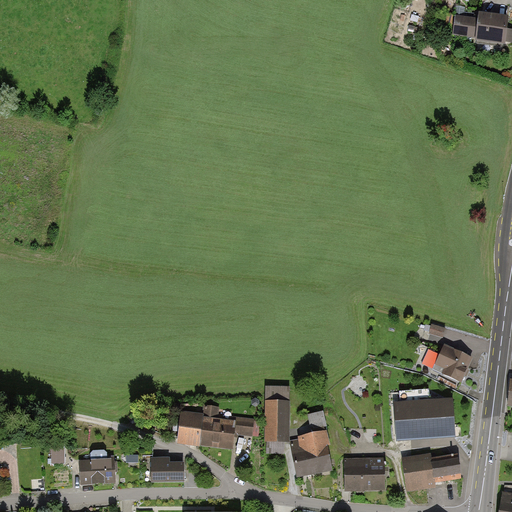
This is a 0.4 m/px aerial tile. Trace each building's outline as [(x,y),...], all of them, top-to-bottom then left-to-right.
[(507,46),(511,19),(483,14),(481,21),(458,17),(454,37),(507,46)] [(455,16),(444,15),(442,31),(453,33),(455,16)] [(446,330),(432,326),(429,334),(443,338),(446,330)] [(475,359),(446,346),(436,366),(443,370),(441,375),(462,386),(468,374),(475,359)] [(291,390),(267,389),(265,442),(273,442),(273,450),(285,451),(285,441),(289,441),(291,390)] [(433,389),(390,392),(393,442),(458,438),(456,400),(443,394),(434,395),(433,389)] [(203,414),(183,411),(179,444),(191,445),(234,450),(236,435),(253,437),(254,422),(219,418),(220,407),(204,406),(203,414)] [(326,412),(310,415),(314,435),(299,438),(301,445),(293,446),(299,478),(336,471),(326,412)] [(65,448),(52,448),(52,464),(65,464),(65,448)] [(138,455),(127,455),(127,463),(138,463),(138,455)] [(433,455),(404,459),(410,493),(439,488),(437,482),(464,477),(460,455),(434,459),(433,455)] [(170,457),(151,457),(151,481),(183,480),(183,461),(170,461),(170,457)] [(117,459),(81,461),(83,485),(119,482),(117,459)] [(389,459),(346,460),(347,491),(390,491),(389,459)] [(511,511),(511,493),(506,492),(502,511),(511,511)]
